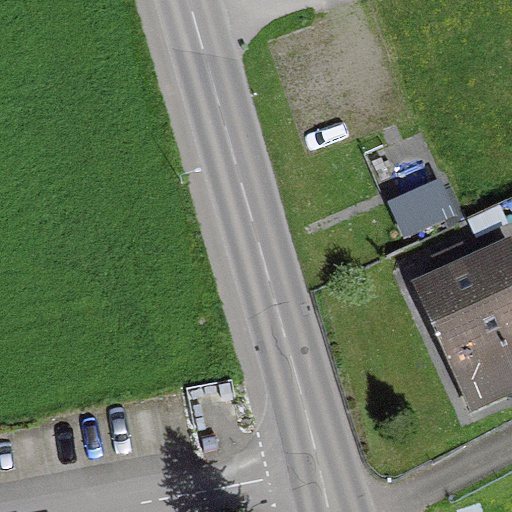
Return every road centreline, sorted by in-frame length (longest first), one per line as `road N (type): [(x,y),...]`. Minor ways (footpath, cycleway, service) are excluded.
road 1 (secondary): [(315,471),(173,0)]
road 2 (residential): [(93,511),(315,471)]
